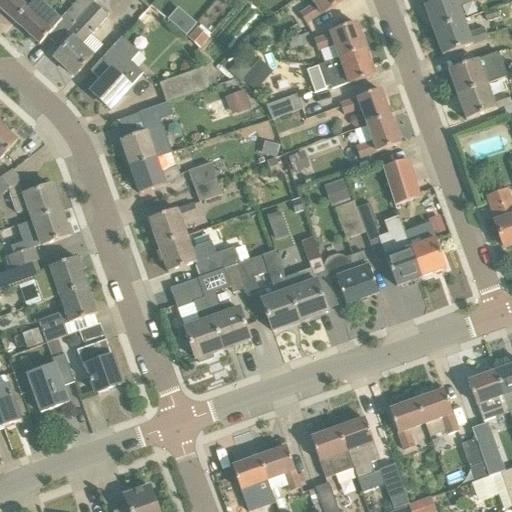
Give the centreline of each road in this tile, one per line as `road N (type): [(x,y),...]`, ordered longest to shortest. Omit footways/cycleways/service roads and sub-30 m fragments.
road 1 (residential): [(182,426),(78,142),(0,61)]
road 2 (tertiary): [(182,426),(497,314)]
road 3 (residential): [(497,314),(386,0)]
road 4 (tertiary): [(0,492),(182,426)]
